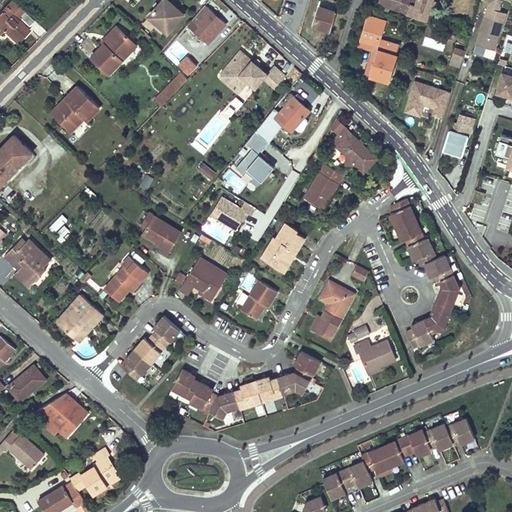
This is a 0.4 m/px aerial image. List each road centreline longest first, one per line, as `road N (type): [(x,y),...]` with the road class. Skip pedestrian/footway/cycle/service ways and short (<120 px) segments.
road 1 (residential): [(85,379),(163,304),(244,354),(266,352),(326,247),(366,211)]
road 2 (tertiary): [(237,468),(483,362)]
road 3 (residential): [(418,170),(381,126),(239,0)]
road 4 (residential): [(363,511),(484,461),(509,470)]
road 5 (residential): [(499,283),(418,170)]
road 6 (residential): [(0,95),(95,0)]
